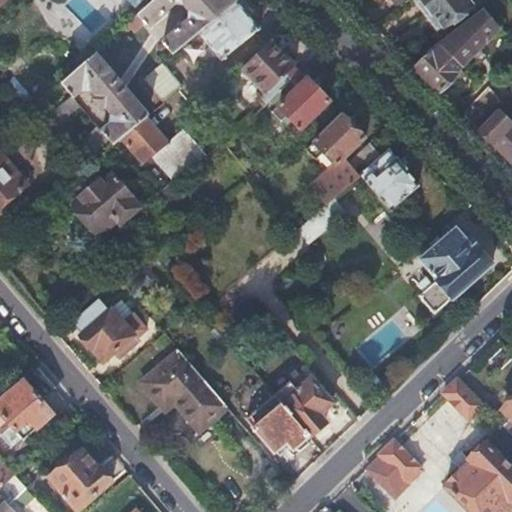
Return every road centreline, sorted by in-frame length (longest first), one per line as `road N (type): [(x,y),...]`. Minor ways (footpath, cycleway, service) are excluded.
road 1 (residential): [(292,511),(511,288)]
road 2 (unclassified): [(292,0),(511,217)]
road 3 (unclassified): [(0,289),(186,511)]
